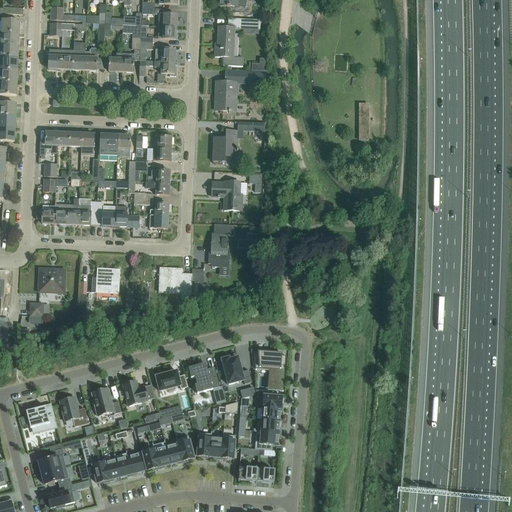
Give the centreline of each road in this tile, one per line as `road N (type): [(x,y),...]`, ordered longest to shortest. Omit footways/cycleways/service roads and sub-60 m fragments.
road 1 (motorway): [(447,0),(449,178),(430,511)]
road 2 (motorway): [(472,511),(484,297),(486,0)]
road 3 (residential): [(290,505),(302,336),(253,330),(0,393)]
road 4 (residential): [(25,244),(178,252),(190,125)]
road 5 (residential): [(122,511),(170,499),(290,505)]
road 6 (residential): [(190,125),(31,118)]
road 7 (residential): [(190,94),(33,88)]
road 8 (residential): [(29,150),(12,149),(0,261)]
